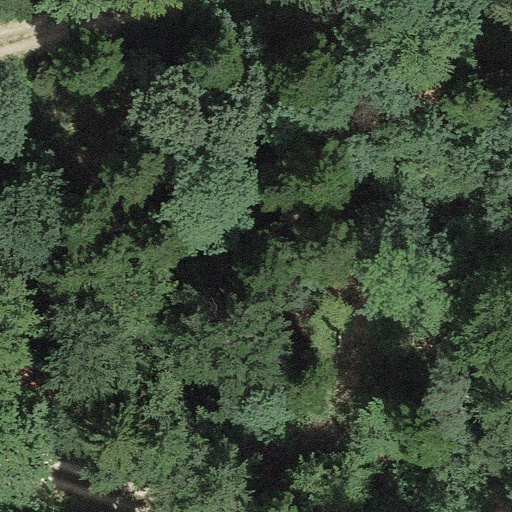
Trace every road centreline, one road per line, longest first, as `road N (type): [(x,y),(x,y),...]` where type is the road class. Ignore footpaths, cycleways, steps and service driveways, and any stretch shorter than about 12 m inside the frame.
road 1 (track): [(0,460),(158,511)]
road 2 (track): [(131,0),(0,31)]
